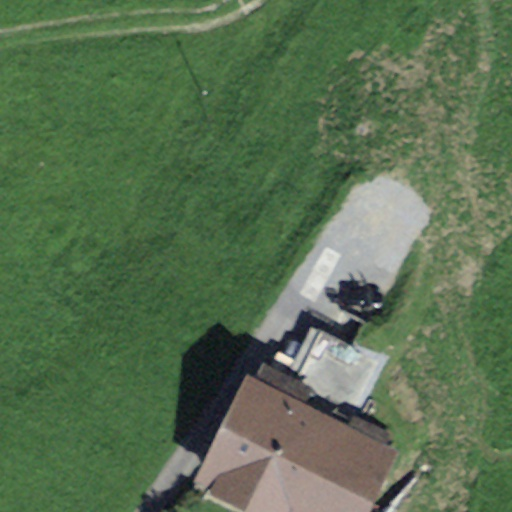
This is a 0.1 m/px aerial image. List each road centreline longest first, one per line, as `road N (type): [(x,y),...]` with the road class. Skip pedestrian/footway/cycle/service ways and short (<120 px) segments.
road 1 (track): [(428,0),(437,36),(425,210),(355,213),(327,254),(234,349),(142,511)]
road 2 (track): [(0,42),(209,15),(234,0)]
